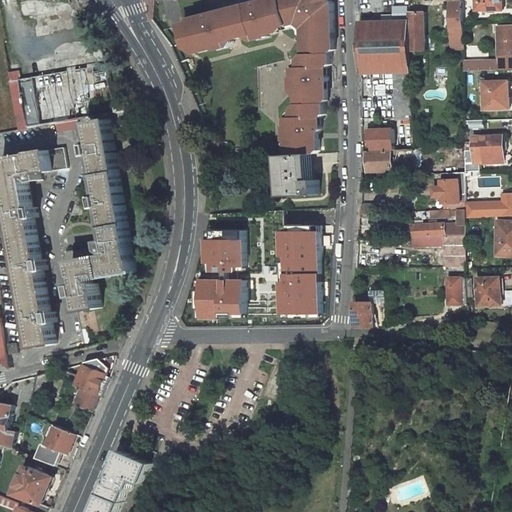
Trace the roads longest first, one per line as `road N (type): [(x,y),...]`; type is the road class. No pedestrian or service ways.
road 1 (primary): [(150,326),(176,260),(179,143),(166,92),(115,0)]
road 2 (residential): [(347,0),(353,148),(339,334)]
road 3 (unknown): [(202,335),(170,422),(190,440),(209,436),(223,420),(264,335)]
road 4 (primary): [(74,511),(150,326)]
road 5 (residential): [(339,334),(173,334),(150,326)]
road 6 (unknown): [(358,335),(338,511)]
road 7 (residential): [(0,378),(122,346)]
